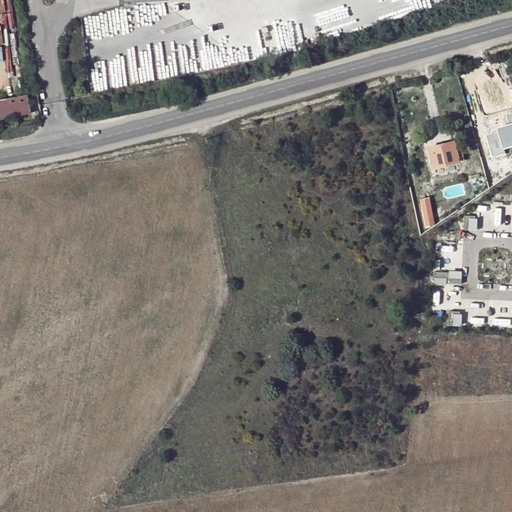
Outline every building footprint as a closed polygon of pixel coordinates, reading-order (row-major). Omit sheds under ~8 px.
[(27,95),(0,100),(0,118),(31,113),(27,95)] [(493,136),(486,138),(491,155),(499,153),(499,155),(511,152),(511,131),(504,133),(504,129),(500,128),(494,129),(492,132),(493,136)] [(459,162),(457,153),(454,141),(428,148),(433,168),(459,162)] [(485,159),(487,165),(489,175),(491,182),(500,178),(494,156),(485,159)] [(429,197),(419,199),(424,220),(433,218),(429,197)] [(441,206),(434,210),(438,217),(445,212),(441,206)] [(476,217),(465,216),(463,231),(475,232),(476,217)] [(461,273),(445,272),(445,284),(460,285),(461,273)] [(460,311),(448,311),(448,327),(460,328),(460,311)]
